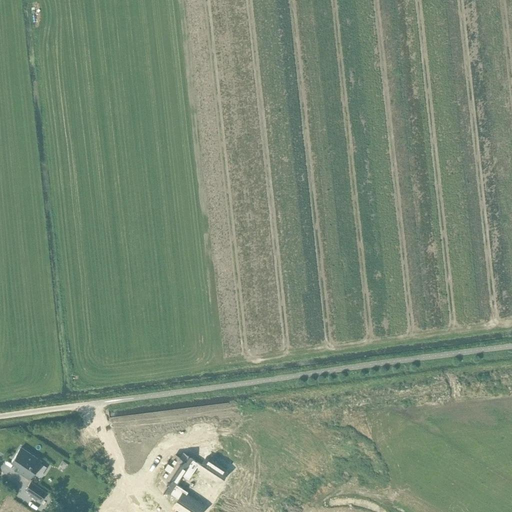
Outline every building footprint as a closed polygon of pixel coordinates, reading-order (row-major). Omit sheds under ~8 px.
[(17,471),(29,479),(41,461),(21,447),(12,461),(20,467),(17,471)] [(166,478),(160,485),(176,497),(182,490),(175,485),(182,476),(189,480),(200,465),(186,454),(182,460),(177,456),(172,463),(170,462),(166,467),(168,468),(162,476),(166,478)] [(207,455),(200,466),(220,479),(227,469),(207,455)] [(47,492),(31,481),(25,490),(41,500),(47,492)] [(182,491),(173,505),(183,511),(196,511),(202,505),(182,491)]
